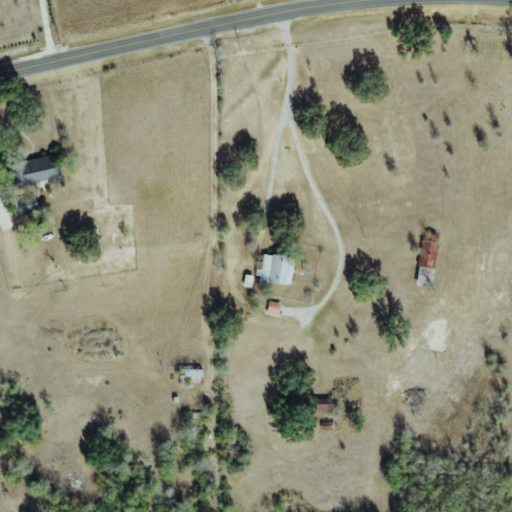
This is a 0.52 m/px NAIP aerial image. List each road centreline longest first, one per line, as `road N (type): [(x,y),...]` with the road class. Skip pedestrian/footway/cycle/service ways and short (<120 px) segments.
road 1 (residential): [(161,39),(184,483)]
road 2 (secondary): [(0,75),(288,12),(390,0)]
